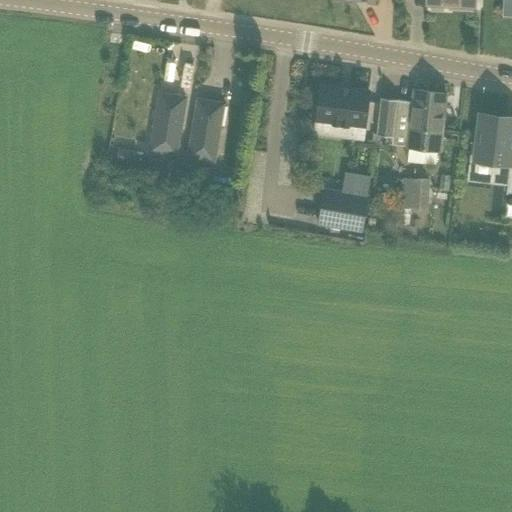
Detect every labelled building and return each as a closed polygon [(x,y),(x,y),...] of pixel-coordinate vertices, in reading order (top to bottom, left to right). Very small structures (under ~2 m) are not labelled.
[(314,133),(349,137),(363,139),(369,91),(320,85),(318,103),(315,102),(313,117),(316,117),(314,133)] [(409,133),(408,147),(440,151),(446,94),(415,90),(413,102),(381,98),(376,135),(392,137),(393,131),(409,133)] [(176,155),(186,98),(160,94),(150,151),(176,155)] [(214,162),(223,104),(198,100),(188,157),(214,162)] [(511,116),(479,113),(475,144),(473,161),(494,164),(492,180),(508,182),(506,194),(508,194),(508,193),(511,193),(511,116)] [(119,147),(116,163),(135,166),(137,150),(119,147)] [(148,158),(147,168),(162,171),(163,161),(148,158)] [(177,177),(180,161),(165,159),(163,174),(177,177)] [(195,176),(197,166),(182,164),(181,174),(195,176)] [(426,208),(428,179),(405,178),(403,206),(426,208)] [(317,226),(363,233),(369,196),(323,189),(317,226)]
